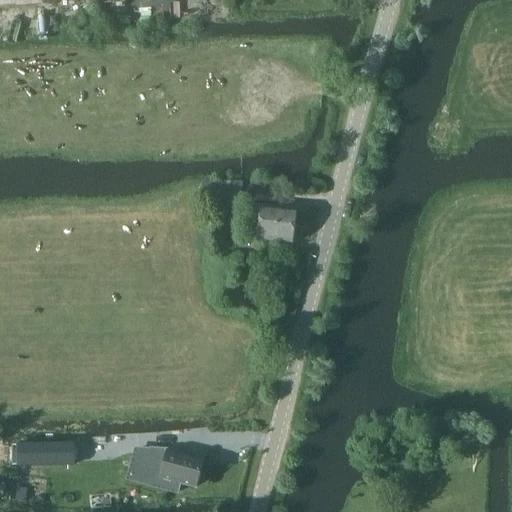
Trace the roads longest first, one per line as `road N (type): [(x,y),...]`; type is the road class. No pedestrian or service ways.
road 1 (unclassified): [(257,511),(390,0)]
road 2 (track): [(227,70),(365,96)]
